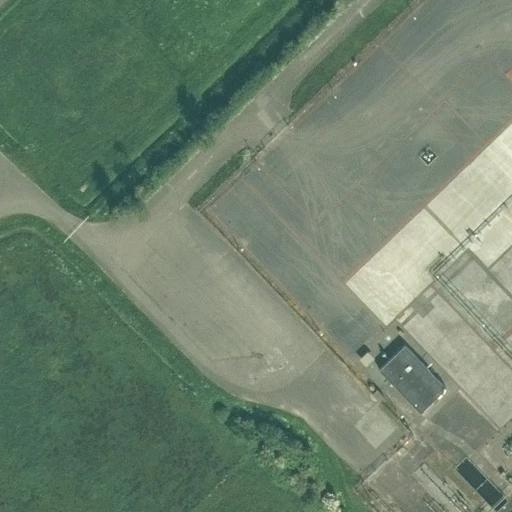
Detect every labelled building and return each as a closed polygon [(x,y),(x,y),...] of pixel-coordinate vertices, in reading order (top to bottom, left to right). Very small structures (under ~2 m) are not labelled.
[(511,128),(430,205),(465,242),(466,242),(491,268),(511,248),(511,128)] [(411,228),(350,284),(387,324),(437,279),(424,266),(436,256),(411,228)] [(452,256),(459,245),(449,238),(441,249),(452,256)] [(433,290),(401,320),(451,373),(473,353),(462,341),(472,331),(433,290)] [(445,386),(404,344),(379,368),(420,410),(445,386)] [(381,407),(359,427),(379,448),(401,428),(381,407)]
